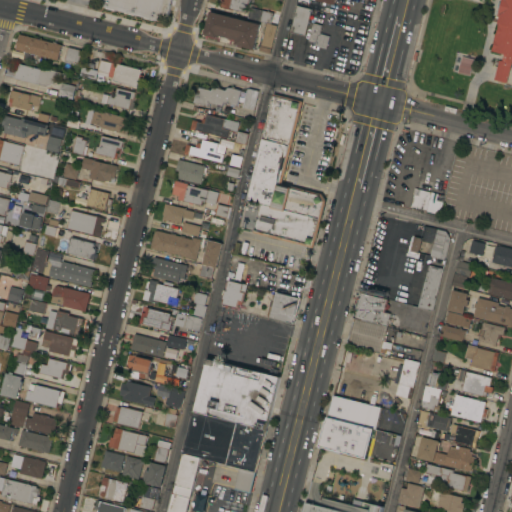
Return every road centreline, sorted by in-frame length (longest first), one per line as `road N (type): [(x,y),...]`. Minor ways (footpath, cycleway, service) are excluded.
road 1 (tertiary): [(188,0),(60,508)]
road 2 (tertiary): [(0,5),(324,88)]
road 3 (primary): [(352,199),(274,511)]
road 4 (tertiary): [(377,102),(511,135)]
